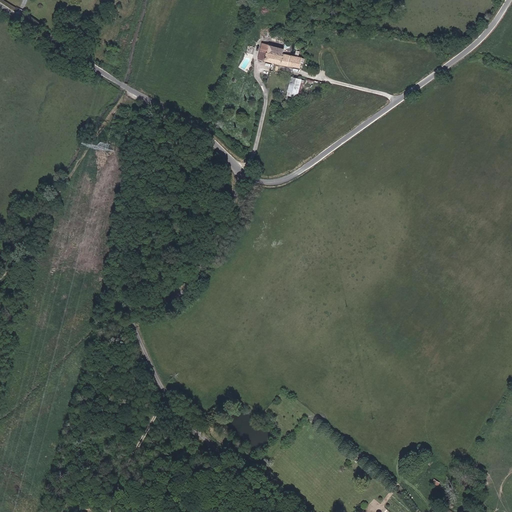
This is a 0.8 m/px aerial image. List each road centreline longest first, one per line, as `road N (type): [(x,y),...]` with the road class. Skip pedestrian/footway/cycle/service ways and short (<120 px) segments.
road 1 (unclassified): [(293,511),(175,404),(130,307),(166,299),(202,272),(234,210),(243,170)]
road 2 (unclassified): [(243,170),(272,183),(293,176),(489,34),(510,0)]
road 3 (unclassified): [(0,2),(243,170)]
